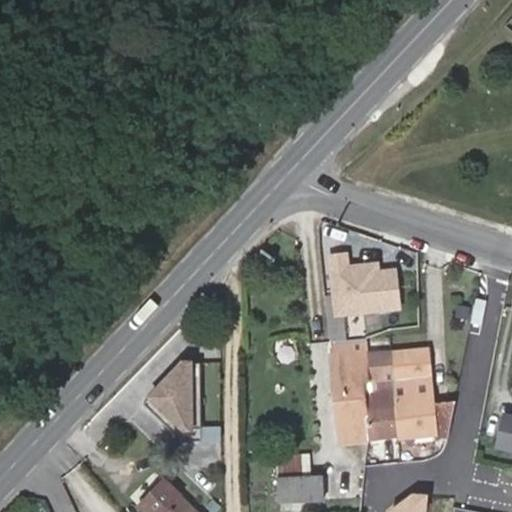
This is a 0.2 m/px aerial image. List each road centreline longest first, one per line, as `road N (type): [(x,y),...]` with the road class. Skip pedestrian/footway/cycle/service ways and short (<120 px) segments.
road 1 (secondary): [(0,482),(292,173)]
road 2 (residential): [(496,248),(464,431),(446,461),(424,476),(385,482),(372,511)]
road 3 (secondary): [(292,173),(453,0)]
road 4 (residential): [(292,173),(314,189),(496,248)]
